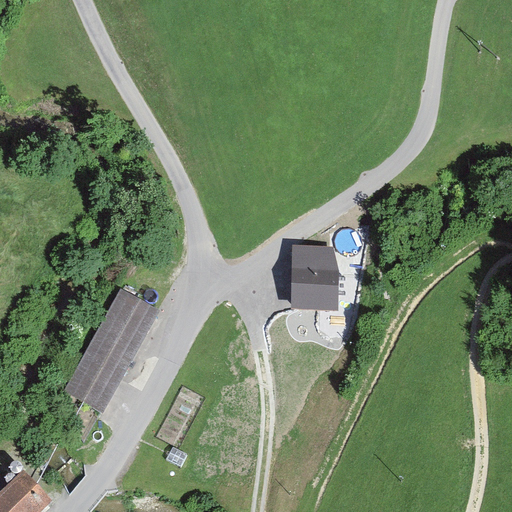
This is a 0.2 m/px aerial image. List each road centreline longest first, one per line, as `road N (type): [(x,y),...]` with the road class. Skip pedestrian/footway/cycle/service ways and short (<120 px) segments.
road 1 (unclassified): [(202,280),(233,282),(401,161),(430,115),(448,0)]
road 2 (unclassified): [(84,0),(190,201),(202,280)]
road 3 (unclassified): [(70,511),(120,451),(193,315),(202,280)]
road 4 (track): [(511,265),(489,275),(484,458),(471,511)]
road 5 (track): [(233,282),(258,319),(269,442),(262,511)]
